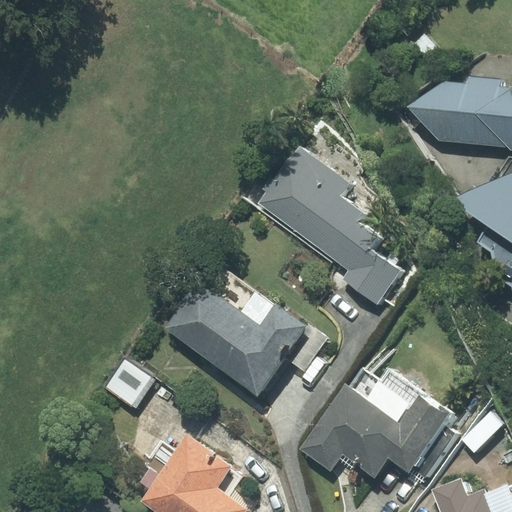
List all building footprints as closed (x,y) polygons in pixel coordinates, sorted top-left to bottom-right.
[(511,91),(429,84),(424,139),(511,147),(511,91)] [(302,149),(259,210),(334,263),(327,272),(383,311),(409,275),(375,252),(383,241),(361,226),(378,202),(302,149)] [(485,289),(511,307),(511,180),(460,206),(490,228),(474,249),(499,271),(485,289)] [(248,318),(207,286),(171,332),(263,402),(314,335),(264,297),(248,318)] [(159,383),(129,361),(107,391),(137,413),(159,383)] [(305,453),(336,475),(348,459),(382,484),(396,465),(416,480),(461,420),(397,372),(388,384),(367,368),(305,453)] [(146,486),(154,492),(145,504),(155,511),(251,511),(225,493),(241,471),(194,437),(164,477),(157,472),(146,486)] [(441,511),(498,511),(492,493),(473,500),(467,483),(435,495),(441,511)]
